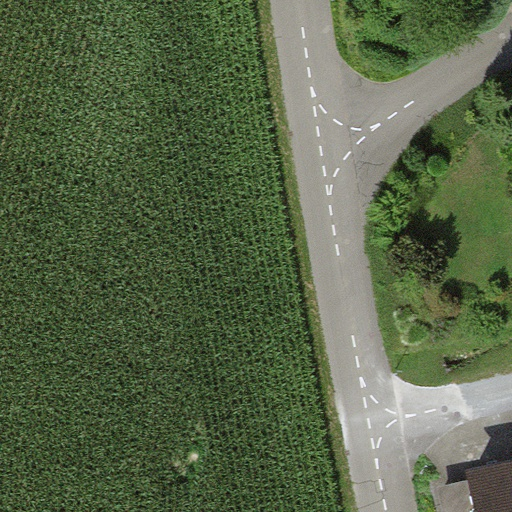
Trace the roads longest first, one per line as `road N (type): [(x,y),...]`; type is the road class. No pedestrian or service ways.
road 1 (residential): [(324,148),(371,428)]
road 2 (residential): [(324,148),(511,48)]
road 3 (residential): [(305,0),(324,148)]
road 4 (residential): [(371,428),(511,392)]
